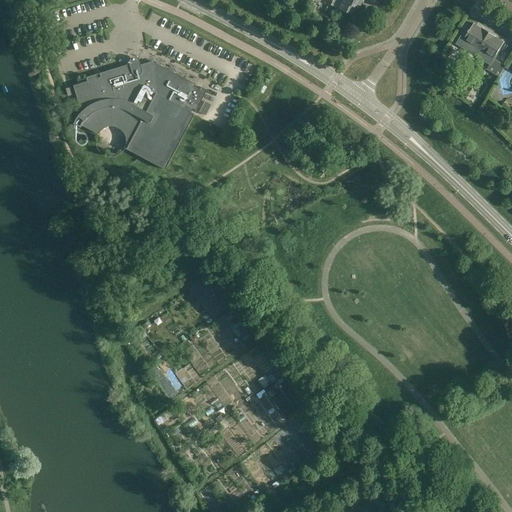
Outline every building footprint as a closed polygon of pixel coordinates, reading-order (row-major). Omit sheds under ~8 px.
[(357,9),(360,0),(332,0),(330,5),(340,9),(340,12),(346,15),(348,13),(350,14),(353,7),(357,9)] [(463,32),(456,44),(469,52),(470,50),(491,63),(504,42),(503,42),(495,37),(495,36),(494,36),(494,37),(488,34),(487,35),(482,32),(483,29),(482,28),(482,29),(474,24),(473,23),(469,30),(468,32),(467,34),(463,32)] [(140,65),(139,61),(99,73),(100,77),(97,78),(96,74),(86,77),(87,81),(86,82),(86,83),(86,84),(86,85),(85,85),(84,86),(83,87),(82,87),(81,87),(80,87),(79,86),(78,86),(78,85),(78,84),(73,86),(81,112),(77,115),(77,116),(83,120),(80,124),(80,125),(98,134),(99,132),(101,130),(104,128),(106,127),(109,127),(112,127),(115,127),(118,128),(120,130),(122,132),(124,134),(125,137),(126,140),(126,143),(125,146),(124,148),(139,156),(164,170),(194,114),(191,112),(192,109),(196,110),(206,90),(201,87),(200,90),(194,87),(195,84),(152,61),(140,65)] [(496,67),(489,65),(487,69),(499,77),(506,66),(499,62),(496,67)] [(211,105),(205,101),(199,112),(205,115),(211,105)]
